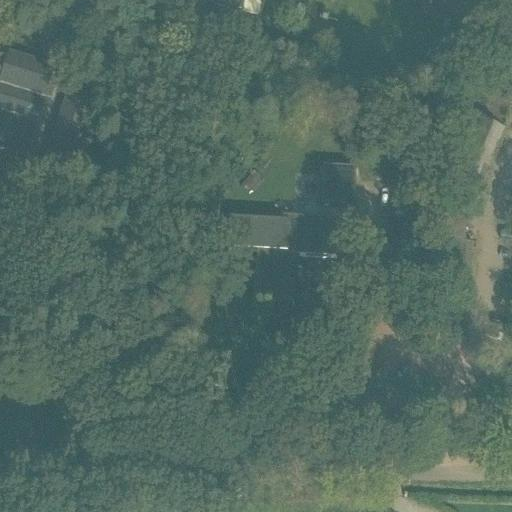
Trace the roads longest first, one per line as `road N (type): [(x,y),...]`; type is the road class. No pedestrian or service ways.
road 1 (unclassified): [(0,470),(323,472)]
road 2 (unclassified): [(511,473),(323,472)]
